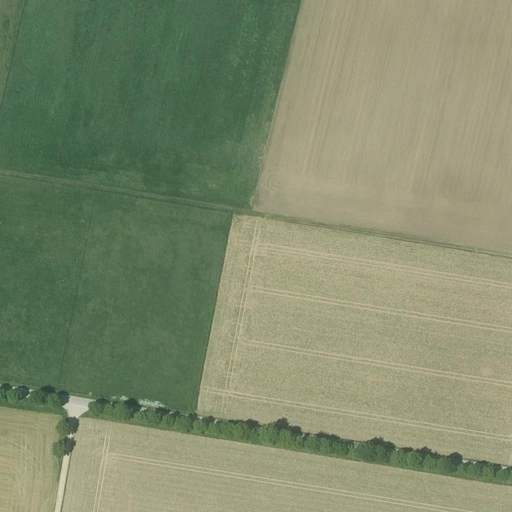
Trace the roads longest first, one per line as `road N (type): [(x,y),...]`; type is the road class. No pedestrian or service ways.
road 1 (track): [(511,258),(0,175)]
road 2 (residential): [(511,474),(0,391)]
